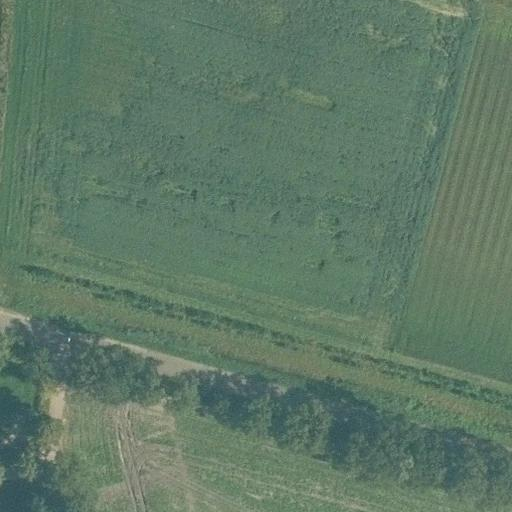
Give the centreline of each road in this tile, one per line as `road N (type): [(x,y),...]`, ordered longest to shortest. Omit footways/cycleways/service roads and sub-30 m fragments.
road 1 (unclassified): [(511,458),(68,343)]
road 2 (unclassified): [(0,473),(40,466),(56,441),(68,343)]
